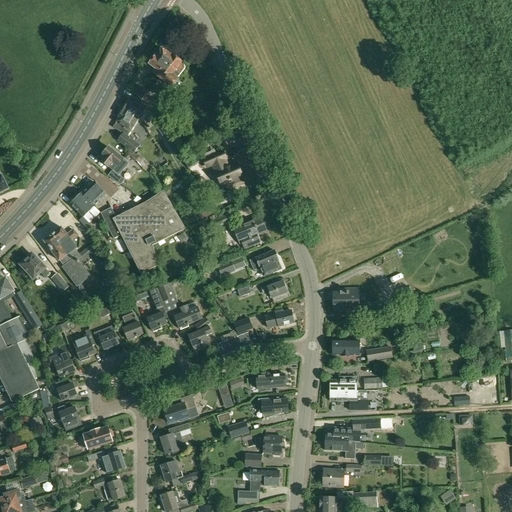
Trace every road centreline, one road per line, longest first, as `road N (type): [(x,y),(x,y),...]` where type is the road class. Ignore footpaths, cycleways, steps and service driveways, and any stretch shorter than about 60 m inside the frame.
road 1 (residential): [(311,349),(314,308),(300,247),(206,26),(177,0)]
road 2 (primary): [(0,237),(83,133),(154,0)]
road 3 (residential): [(137,398),(101,407),(94,377),(157,345),(169,346),(190,377)]
road 4 (residential): [(294,511),(311,349)]
road 5 (residential): [(190,377),(260,350),(311,349)]
